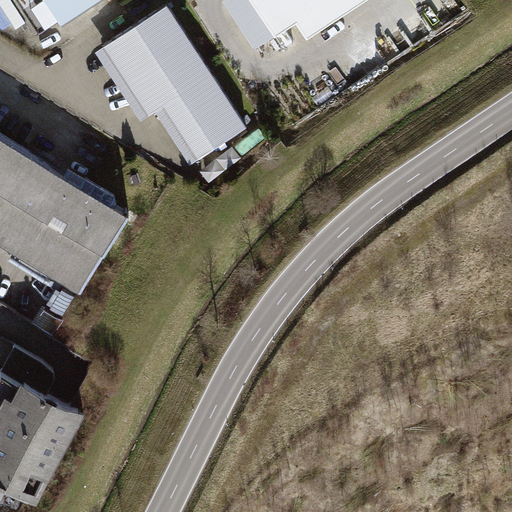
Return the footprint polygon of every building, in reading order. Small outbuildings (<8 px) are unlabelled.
[(87,0),(3,0),(19,25),(31,18),(38,30),(87,0)] [(227,0),(225,2),(256,49),(297,22),(309,40),(369,0),(227,0)] [(249,121),(170,2),(99,49),(143,116),(157,107),(191,159),(249,121)] [(0,134),(0,239),(82,289),(129,212),(0,134)] [(6,376),(0,387),(0,472),(32,490),(74,412),(6,376)]
